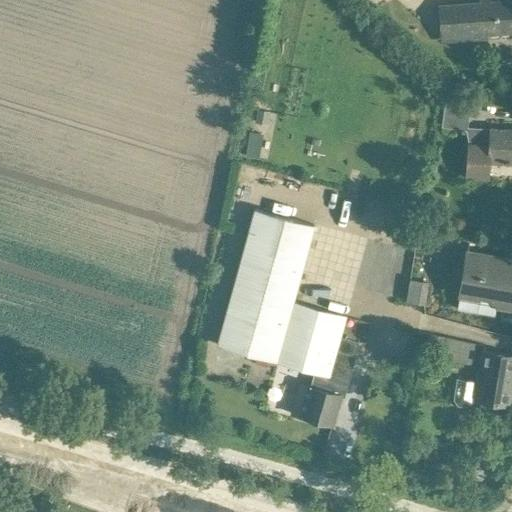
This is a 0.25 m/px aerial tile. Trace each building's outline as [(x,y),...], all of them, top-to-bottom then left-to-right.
[(487,28),(487,33),(511,31),(511,13),(511,1),(441,6),(443,31),(487,28)] [(439,101),(436,125),(468,129),(472,100),(448,97),(447,102),(439,101)] [(467,177),(468,177),(488,178),(489,162),(511,163),(511,129),(491,128),(491,143),(469,142),(467,177)] [(316,225),(258,210),(219,343),(276,359),(293,301),(294,301),(316,225)] [(511,260),(492,257),(467,253),(459,294),(497,300),(496,305),(511,307),(511,260)] [(409,279),(406,302),(425,305),(429,282),(409,279)] [(345,316),(294,301),(276,359),(315,370),(310,386),(300,383),(291,412),(332,424),(340,396),(343,396),(358,342),(340,336),(345,316)] [(427,347),(426,352),(442,355),(446,338),(429,334),(427,347)] [(457,405),(466,407),(475,400),(509,405),(511,387),(511,355),(483,351),(478,381),(456,377),(453,400),(457,405)]
